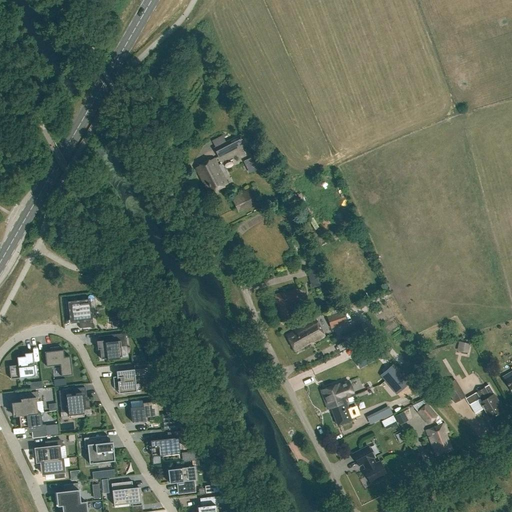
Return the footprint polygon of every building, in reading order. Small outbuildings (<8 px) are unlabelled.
[(215,149),(219,158),(243,146),(238,137),(215,149)] [(195,168),(199,175),(198,175),(208,194),(227,184),(214,158),(199,166),(195,168)] [(260,202),(252,187),(231,198),(238,213),(260,202)] [(315,286),(326,283),(320,265),(310,267),(315,286)] [(296,289),(291,290),(274,295),(282,322),(296,318),(292,305),(299,303),(296,289)] [(80,328),(93,327),(90,299),(67,301),(70,323),(79,322),(80,328)] [(329,327),(345,322),(342,313),(326,319),(329,327)] [(325,337),(316,320),(286,336),(295,351),(314,341),(315,342),(325,337)] [(342,333),(346,340),(349,346),(367,337),(360,324),(342,333)] [(111,341),(104,342),(103,340),(96,341),(97,350),(100,349),(101,359),(107,358),(107,360),(119,359),(119,357),(122,357),(121,347),(127,346),(125,333),(110,335),(111,341)] [(459,343),(457,351),(467,353),(469,345),(459,343)] [(46,366),(53,365),(60,365),(61,376),(72,375),(70,356),(64,357),(63,350),(59,350),(58,347),(54,347),(54,348),(51,349),(51,347),(50,348),(50,351),(44,352),(46,366)] [(377,347),(353,358),(357,366),(380,355),(377,347)] [(24,353),(25,356),(17,357),(17,359),(18,365),(9,366),(11,379),(16,379),(16,378),(31,377),(37,376),(36,365),(34,365),(32,352),(24,353)] [(393,365),(387,371),(390,375),(385,380),(393,389),(399,384),(402,389),(408,384),(393,365)] [(511,366),(511,368),(511,369),(511,371),(503,377),(511,392),(511,366)] [(114,388),(118,388),(118,393),(136,391),(135,376),(145,375),(144,369),(134,370),(134,369),(116,371),(117,377),(113,377),(114,388)] [(465,397),(455,379),(444,386),(454,403),(465,397)] [(345,400),(346,399),(346,398),(354,396),(348,381),(339,385),(339,384),(321,390),(327,406),(345,400)] [(499,403),(493,394),(488,385),(476,392),(476,393),(466,399),(469,405),(480,398),(481,401),(479,402),(489,418),(502,411),(497,404),(499,403)] [(82,410),(90,409),(88,397),(85,397),(85,394),(74,395),(73,389),(58,391),(61,412),(69,411),(70,416),(82,415),(82,410)] [(19,415),(37,413),(36,402),(38,402),(37,392),(21,393),(22,401),(13,402),(14,416),(19,416),(19,415)] [(330,405),(331,408),(338,425),(352,420),(345,400),(330,405)] [(142,403),(143,406),(130,408),(132,422),(145,421),(145,417),(159,416),(157,401),(142,403)] [(416,412),(427,425),(438,416),(427,403),(416,412)] [(384,419),(393,415),(388,407),(381,411),(380,410),(367,416),(371,424),(384,418),(384,419)] [(19,415),(19,416),(20,428),(29,427),(29,433),(46,431),(45,425),(42,425),(40,412),(37,413),(19,415)] [(176,413),(162,415),(164,429),(177,427),(176,413)] [(447,432),(444,423),(426,430),(436,456),(451,450),(445,433),(447,432)] [(152,457),(179,454),(178,439),(181,438),(181,431),(166,433),(167,439),(150,441),(152,457)] [(85,449),(87,448),(89,464),(115,461),(112,441),(108,442),(107,435),(84,438),(85,449)] [(41,461),(60,459),(59,447),(61,446),(61,440),(45,442),(46,447),(35,449),(37,462),(41,461)] [(380,462),(375,464),(372,458),(374,457),(368,446),(353,454),(359,465),(363,463),(366,469),(364,470),(370,483),(386,474),(380,462)] [(41,461),(42,474),(55,473),(55,478),(64,477),(63,472),(64,472),(63,458),(60,459),(41,461)] [(175,468),(167,469),(169,483),(178,482),(179,493),(189,492),(188,481),(196,480),(194,466),(183,468),(183,466),(175,467),(175,468)] [(132,481),(111,483),(114,505),(131,503),(132,506),(142,505),(140,487),(132,488),(132,481)] [(60,505),(80,503),(80,502),(78,483),(64,485),(64,491),(55,492),(56,506),(60,505)] [(215,511),(215,506),(218,505),(217,496),(200,498),(201,506),(197,507),(198,507),(198,511),(215,511)] [(60,505),(60,511),(86,511),(86,502),(80,502),(80,503),(60,505)]
